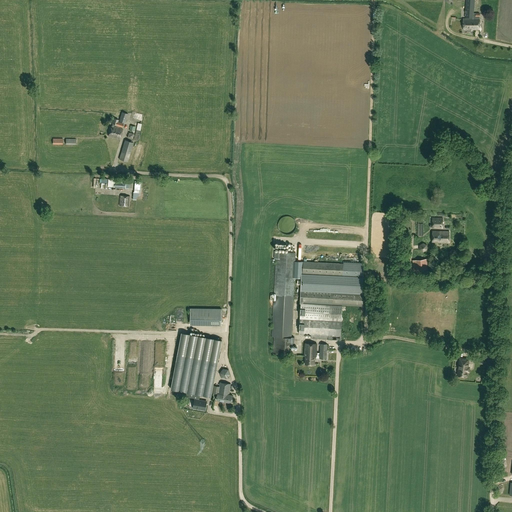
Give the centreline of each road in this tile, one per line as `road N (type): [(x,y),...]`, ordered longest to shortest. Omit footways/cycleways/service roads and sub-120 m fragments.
road 1 (track): [(492,499),(511,170)]
road 2 (track): [(499,359),(390,336),(343,344)]
road 3 (track): [(308,241),(366,244),(365,342)]
